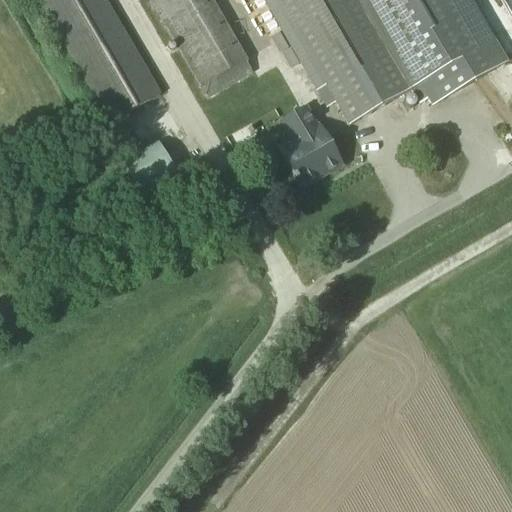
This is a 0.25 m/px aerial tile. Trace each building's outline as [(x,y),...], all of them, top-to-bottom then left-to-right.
[(36,0),(108,125),(158,96),(103,0),(36,0)] [(200,90),(204,96),(205,96),(208,100),(253,73),(210,0),(148,0),(200,90)] [(264,0),(318,92),(316,93),(326,109),(334,104),(348,128),(411,91),(419,105),(427,101),(431,108),(454,94),(504,65),(465,0),(264,0)] [(291,143),(277,150),(293,177),(291,178),(294,183),(296,182),(301,190),(341,167),(318,127),(315,128),(304,109),(280,124),(291,143)] [(144,206),(180,185),(158,145),(121,165),(144,206)]
